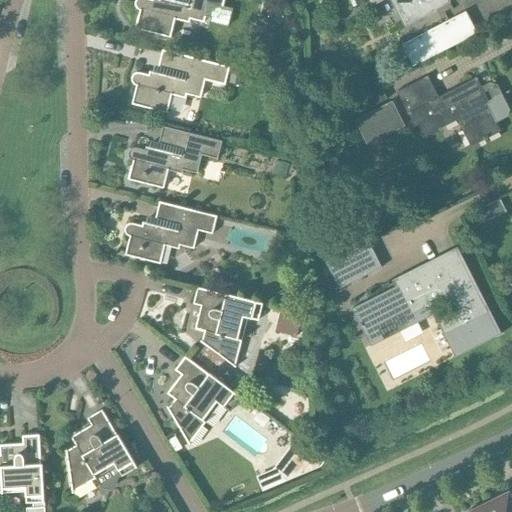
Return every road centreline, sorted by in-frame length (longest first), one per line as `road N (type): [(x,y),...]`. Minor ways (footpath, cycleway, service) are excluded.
road 1 (residential): [(75,0),(83,270)]
road 2 (residential): [(95,345),(197,511)]
road 3 (unclassified): [(351,511),(511,439)]
road 4 (residential): [(393,238),(511,184)]
road 5 (residential): [(95,345),(114,332),(132,295),(125,278),(83,270)]
